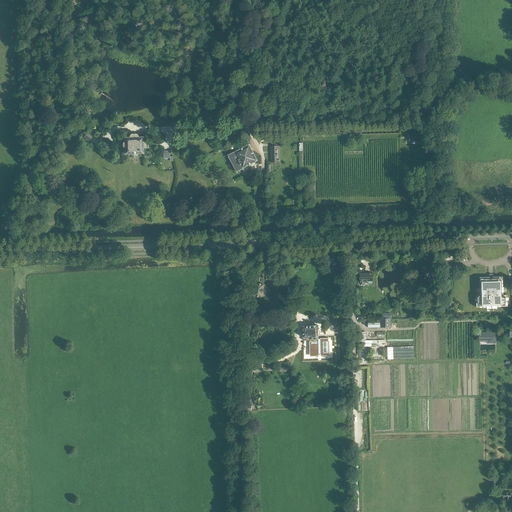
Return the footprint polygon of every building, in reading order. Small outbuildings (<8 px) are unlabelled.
[(89,141),(92,137),(87,132),(84,137),(89,141)] [(136,154),(145,153),(145,148),(149,148),(149,145),(149,142),(145,142),(145,137),(139,137),(139,136),(139,135),(138,134),(135,134),(133,134),(132,135),(131,136),(131,137),(126,137),(126,142),(125,142),(124,143),(124,147),(125,148),(126,148),(126,154),(136,154)] [(272,146),(272,162),(280,162),(280,146),(279,146),(279,143),(272,143),(272,146)] [(239,150),(229,155),(237,171),(247,166),(258,161),(249,145),(239,150)] [(372,280),(372,273),(360,272),(360,281),(360,283),(364,283),(364,281),(367,281),(367,280),(372,280)] [(502,292),(501,287),(502,287),(502,276),(479,277),(480,288),(481,293),(479,293),(480,293),(480,295),(475,295),(476,307),(507,306),(507,295),(502,295),(502,292),(503,292),(502,292)] [(261,297),(263,285),(256,284),(254,295),(261,297)] [(368,327),(378,327),(391,327),(391,319),(378,319),(378,321),(368,321),(368,327)] [(304,327),(302,327),(303,330),(304,331),(304,338),(304,341),(310,341),(311,348),(311,355),(319,354),(321,354),(329,354),(329,341),(329,338),(319,338),(318,325),(317,325),(317,324),(313,324),(313,325),(312,325),(304,325),(304,327)] [(487,332),(480,332),(480,338),(487,338),(487,341),(487,343),(496,343),(496,340),(499,340),(499,334),(496,334),(496,332),(491,332),(491,331),(487,331),(487,332)] [(388,359),(414,358),(414,346),(387,347),(388,359)] [(263,370),(263,365),(249,364),(249,373),(253,373),(254,369),(263,370)] [(511,500),(511,491),(503,492),(503,498),(506,497),(506,501),(511,500)]
